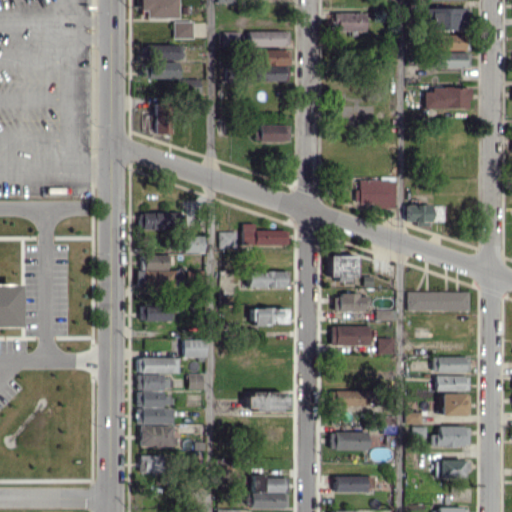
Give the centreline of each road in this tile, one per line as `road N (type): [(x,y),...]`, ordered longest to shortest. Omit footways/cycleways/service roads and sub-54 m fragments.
road 1 (residential): [(111,0),(109,511)]
road 2 (residential): [(306,0),(305,511)]
road 3 (residential): [(110,143),(491,272)]
road 4 (residential): [(491,0),(491,272)]
road 5 (residential): [(491,272),(490,511)]
